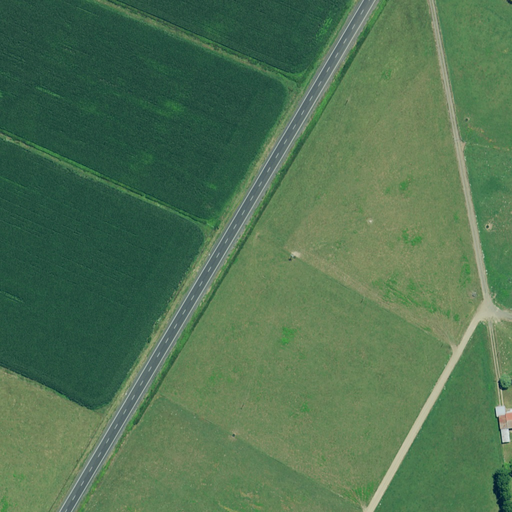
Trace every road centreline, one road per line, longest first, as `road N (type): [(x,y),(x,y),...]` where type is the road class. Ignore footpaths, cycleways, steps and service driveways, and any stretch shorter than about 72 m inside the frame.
road 1 (unclassified): [(368,0),(63,511)]
road 2 (track): [(483,318),(375,511)]
